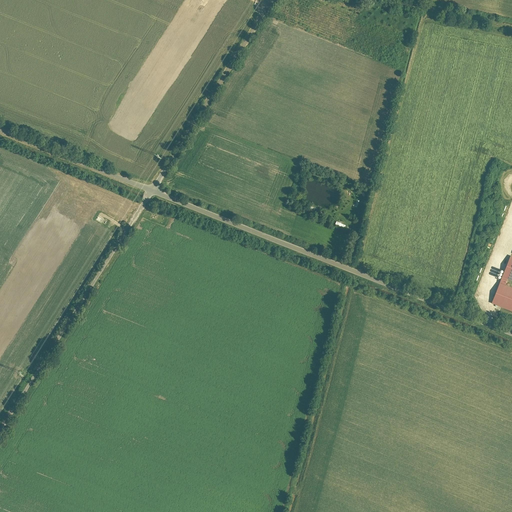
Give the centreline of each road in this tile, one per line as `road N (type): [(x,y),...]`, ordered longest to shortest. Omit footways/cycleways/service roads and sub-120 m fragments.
road 1 (unclassified): [(151,189),(511,335)]
road 2 (unclassified): [(151,189),(0,431)]
road 3 (unclassified): [(272,0),(151,189)]
road 4 (unclassified): [(0,128),(151,189)]
road 5 (track): [(391,0),(511,29)]
